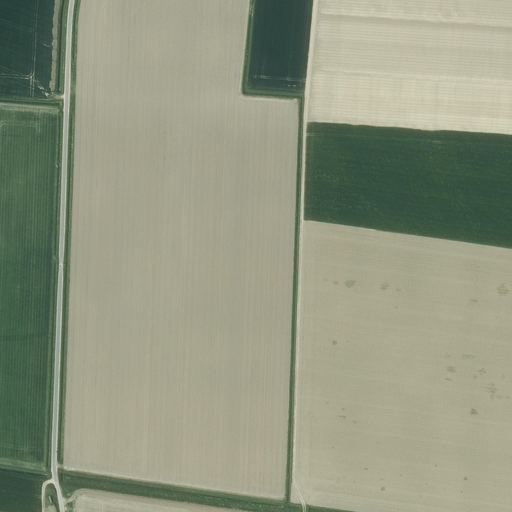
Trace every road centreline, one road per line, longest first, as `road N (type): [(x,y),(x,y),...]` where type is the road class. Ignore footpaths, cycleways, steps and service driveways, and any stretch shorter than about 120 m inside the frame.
road 1 (track): [(302,511),(291,473),(312,0)]
road 2 (tertiary): [(62,511),(53,468),(71,0)]
